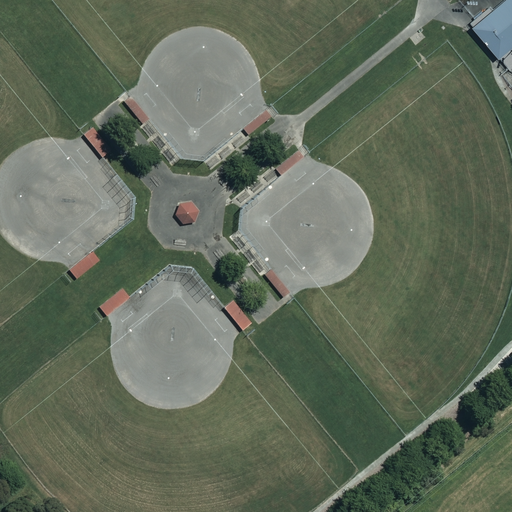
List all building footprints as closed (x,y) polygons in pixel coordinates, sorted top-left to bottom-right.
[(511,0),(498,0),(471,23),(498,54),(511,41),(511,0)] [(147,120),(129,97),(123,101),(142,124),(147,120)] [(270,117),(265,111),(243,128),(248,134),(270,117)] [(111,149),(93,126),(84,133),(101,156),(111,149)] [(302,157),(295,147),(272,164),(280,174),(302,157)] [(180,203),(174,214),(182,224),(194,222),(199,210),(192,201),(180,203)] [(98,260),(91,251),(68,269),(75,278),(98,260)] [(290,291),(270,268),(263,274),(283,297),(290,291)] [(128,296),(121,288),(98,306),(105,314),(128,296)] [(251,321),(233,299),(223,307),(241,329),(251,321)]
